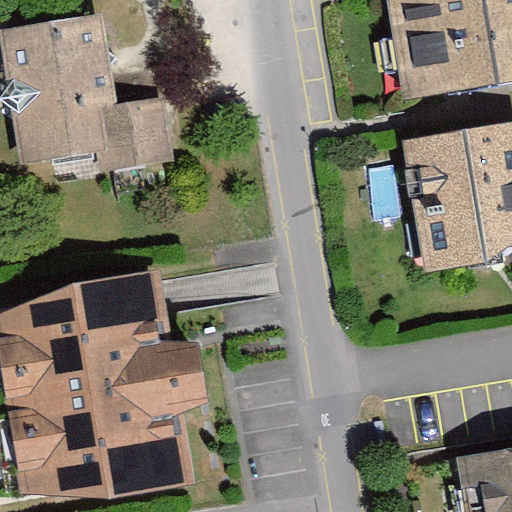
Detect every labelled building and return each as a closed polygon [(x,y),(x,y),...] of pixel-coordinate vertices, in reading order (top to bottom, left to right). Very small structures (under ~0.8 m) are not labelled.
[(511,0),(406,0),(424,98),(511,82),(511,0)] [(104,24),(3,40),(26,182),(184,156),(174,95),(117,105),(104,24)] [(511,144),(416,166),(439,270),(511,254),(511,144)] [(165,269),(0,294),(0,378),(19,498),(196,471),(165,269)] [(511,511),(511,445),(461,455),(470,511),(511,511)]
